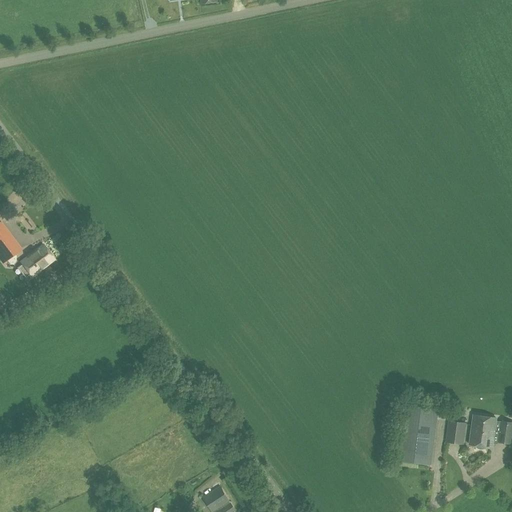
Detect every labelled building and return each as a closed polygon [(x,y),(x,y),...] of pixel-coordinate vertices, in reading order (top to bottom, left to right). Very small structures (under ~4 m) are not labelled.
[(0,257),(3,262),(19,251),(0,224),(0,257)] [(21,262),(32,276),(54,260),(43,245),(21,262)] [(399,459),(431,464),(439,408),(407,404),(399,459)] [(474,415),(472,426),(470,444),(492,447),(497,418),(474,415)] [(446,441),(463,444),(466,423),(449,421),(446,441)] [(497,442),(511,443),(511,422),(500,421),(497,442)] [(203,497),(212,511),(214,511),(218,510),(219,511),(221,511),(222,511),(233,511),(236,510),(220,486),(203,497)]
